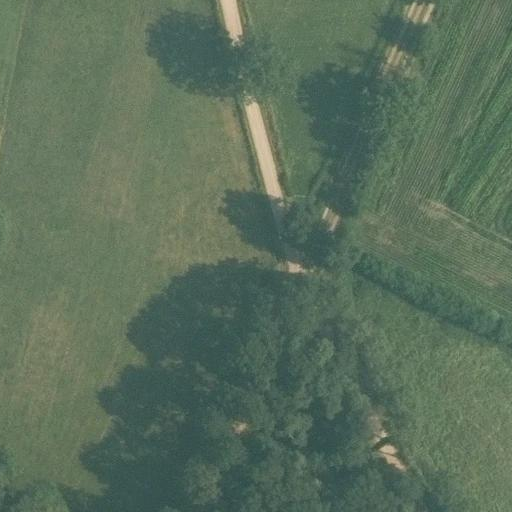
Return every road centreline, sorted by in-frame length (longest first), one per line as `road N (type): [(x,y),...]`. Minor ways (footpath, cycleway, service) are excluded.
road 1 (track): [(417,0),(299,263),(426,511)]
road 2 (track): [(233,0),(299,263),(188,511)]
